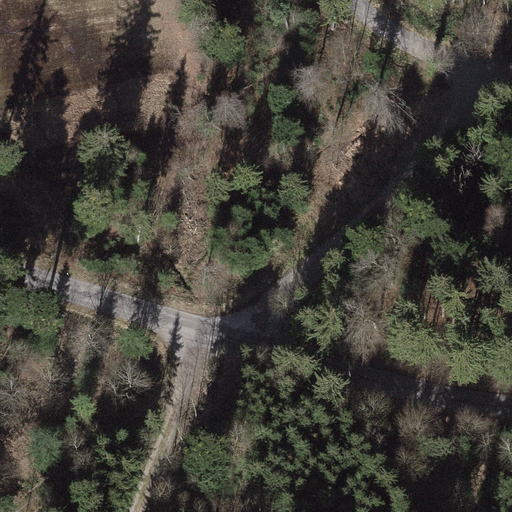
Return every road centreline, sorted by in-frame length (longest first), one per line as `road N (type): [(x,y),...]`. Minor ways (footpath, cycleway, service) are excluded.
road 1 (tertiary): [(511,406),(371,379),(0,266)]
road 2 (track): [(511,81),(228,336)]
road 3 (track): [(16,511),(189,370)]
road 4 (track): [(507,83),(395,31),(355,0)]
road 5 (track): [(189,370),(137,511)]
